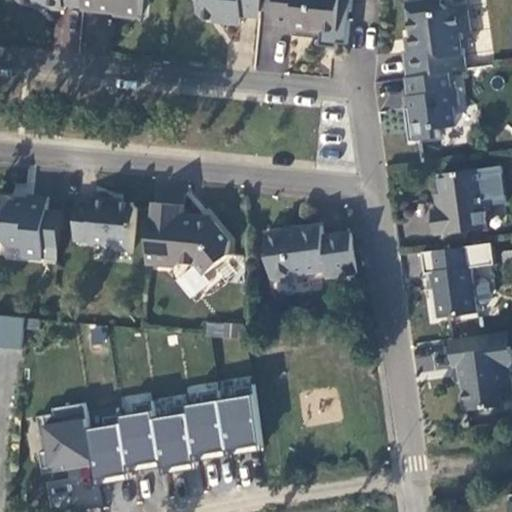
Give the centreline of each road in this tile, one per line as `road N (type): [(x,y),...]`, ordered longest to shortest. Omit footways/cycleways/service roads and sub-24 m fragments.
road 1 (residential): [(373,184),(360,98),(0,62)]
road 2 (residential): [(0,151),(373,184)]
road 3 (residential): [(409,474),(373,184)]
road 4 (residential): [(188,511),(409,474)]
